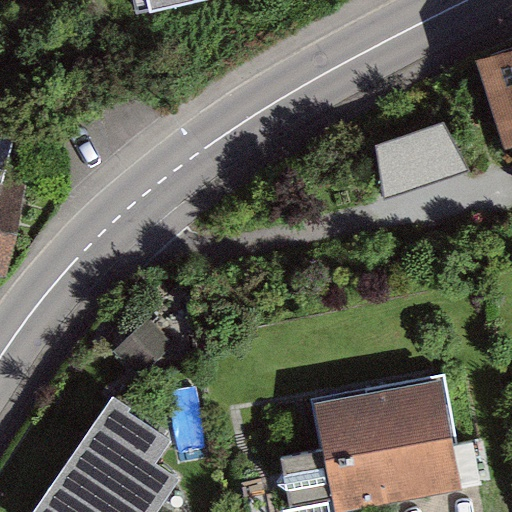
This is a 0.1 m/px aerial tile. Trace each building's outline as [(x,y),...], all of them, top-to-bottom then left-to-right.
[(135,0),(138,9),(172,0),(135,0)] [(511,53),(481,65),(511,151),(511,53)] [(0,274),(9,276),(28,180),(9,176),(18,133),(0,129),(0,274)] [(329,451),(267,462),(276,511),(290,511),(457,480),(438,381),(320,404),(329,451)] [(110,404),(42,511),(154,511),(177,477),(156,463),(170,442),(110,404)]
